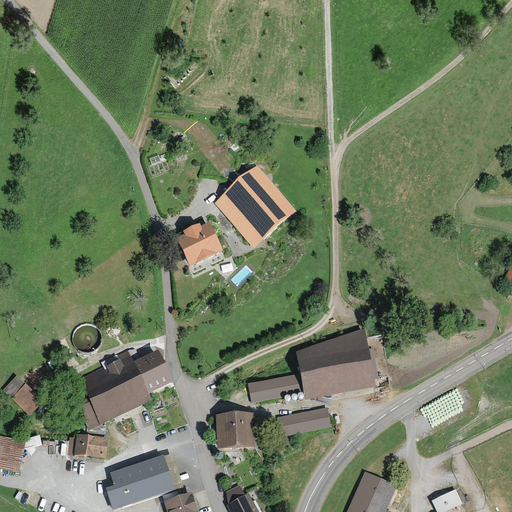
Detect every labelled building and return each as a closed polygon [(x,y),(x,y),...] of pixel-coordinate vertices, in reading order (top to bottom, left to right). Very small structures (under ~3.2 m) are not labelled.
[(252,247),(295,210),(258,167),(215,203),(252,247)] [(185,236),(177,240),(190,265),(223,249),(210,223),(202,227),(200,223),(183,232),(185,236)] [(297,356),(300,376),(306,398),(307,405),(377,388),(365,330),(297,356)] [(100,375),(79,385),(90,406),(79,412),(89,433),(152,403),(150,399),(174,387),(158,354),(135,364),(132,357),(99,373),(100,375)] [(300,376),(249,387),(253,408),(306,398),(300,376)] [(18,378),(4,392),(30,415),(43,401),(18,378)] [(328,409),(278,419),(282,438),(331,429),(328,409)] [(218,417),(220,452),(256,450),(255,415),(218,417)] [(26,443),(0,437),(0,470),(21,475),(26,443)] [(110,440),(78,437),(75,457),(108,461),(110,440)] [(115,489),(106,491),(114,511),(184,490),(173,455),(110,476),(115,489)] [(388,511),(399,488),(366,473),(348,511),(388,511)] [(228,507),(230,511),(260,511),(251,494),(247,495),(242,486),(225,493),(228,507)] [(456,511),(466,508),(459,493),(435,504),(438,511),(456,511)] [(198,511),(193,494),(164,504),(166,511),(198,511)]
